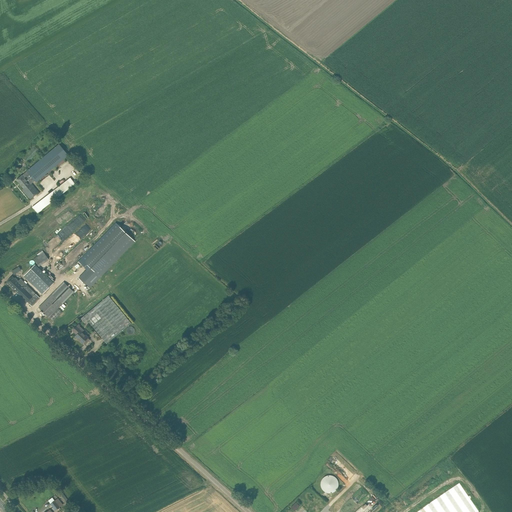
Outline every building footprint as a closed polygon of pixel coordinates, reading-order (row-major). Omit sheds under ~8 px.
[(68,155),(59,144),(17,180),(23,188),(22,189),(30,199),(39,192),(31,183),(35,180),(36,182),(68,155)] [(35,146),(23,158),(28,163),(40,151),(35,146)] [(32,207),(38,213),(42,210),(42,209),(58,197),(72,186),(67,180),(59,186),(53,191),(37,203),(32,207)] [(89,288),(135,241),(121,227),(86,263),(90,266),(79,278),(89,288)] [(49,259),(43,252),(42,250),(37,254),(38,256),(34,259),(39,266),(49,259)] [(35,264),(34,265),(24,276),(43,294),(54,282),(35,264)] [(12,276),(10,278),(7,282),(31,306),(40,297),(21,279),(18,281),(15,277),(14,278),(12,276)] [(74,292),(64,282),(39,307),(53,321),(62,312),(58,308),(74,292)] [(131,323),(108,295),(81,318),(85,323),(88,321),(106,343),(131,323)] [(90,339),(88,338),(82,332),(84,330),(79,326),(80,325),(79,324),(73,330),(77,334),(75,337),(78,339),(79,340),(83,343),(85,344),(90,339)] [(338,487),(339,485),(339,483),(338,481),(338,480),(337,479),(336,478),(335,476),(333,476),(332,475),(331,475),(329,475),(328,475),(327,476),(325,476),(323,478),(322,479),(321,481),(321,482),(321,484),(321,486),(322,488),(322,489),(323,490),(325,491),(326,492),(328,493),(329,493),(331,493),(333,493),(334,492),(335,491),(337,489),(338,487)] [(477,511),(459,484),(417,511),(477,511)] [(63,505),(58,498),(51,503),(56,510),(63,505)] [(296,502),(291,507),(295,511),(300,505),(296,502)]
